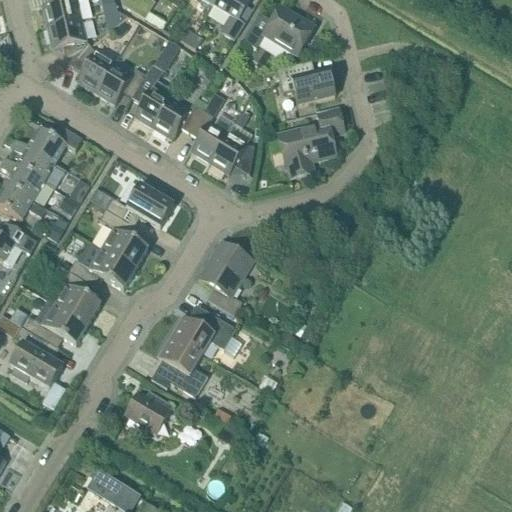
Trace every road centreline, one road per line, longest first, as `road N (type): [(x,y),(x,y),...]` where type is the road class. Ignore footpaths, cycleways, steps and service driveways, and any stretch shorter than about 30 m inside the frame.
road 1 (residential): [(20,511),(99,397),(97,381),(143,306),(170,294),(219,208)]
road 2 (residential): [(239,218),(339,188),(373,150),(339,12),(319,0)]
road 3 (residential): [(19,87),(219,208)]
